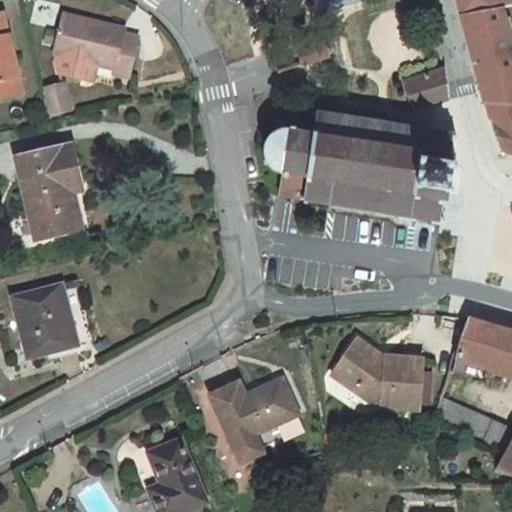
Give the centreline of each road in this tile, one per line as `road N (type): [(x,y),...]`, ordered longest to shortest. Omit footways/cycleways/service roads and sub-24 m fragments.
road 1 (residential): [(175,10),(209,62),(244,312)]
road 2 (residential): [(0,448),(244,312)]
road 3 (unknown): [(224,166),(123,129),(42,134),(0,150)]
road 4 (residential): [(244,312),(448,298)]
road 5 (residential): [(467,119),(442,0)]
